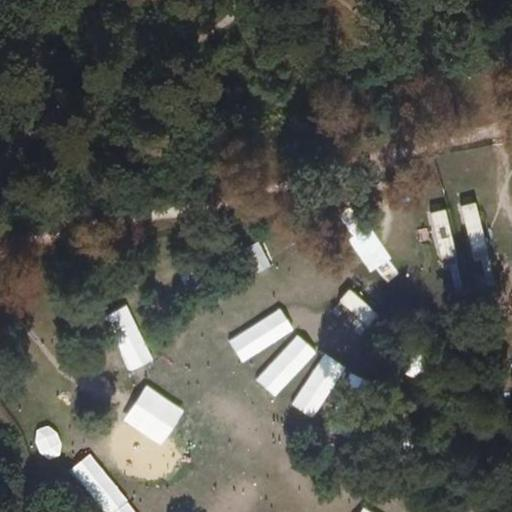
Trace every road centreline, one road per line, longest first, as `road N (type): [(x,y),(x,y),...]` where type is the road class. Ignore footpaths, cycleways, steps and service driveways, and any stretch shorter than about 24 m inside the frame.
road 1 (track): [(511,114),(0,253)]
road 2 (track): [(251,0),(111,66),(0,161)]
